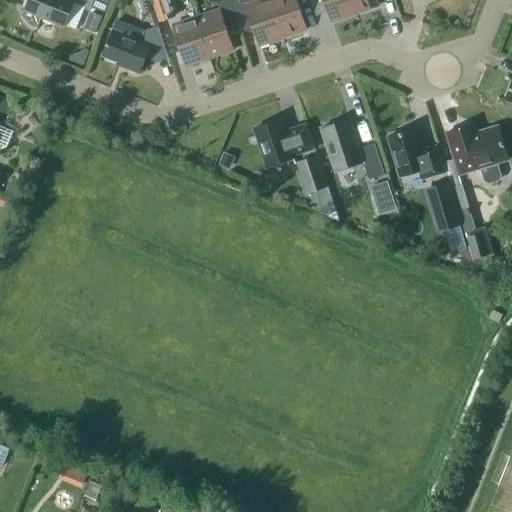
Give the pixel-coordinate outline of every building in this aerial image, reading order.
[(28,0),(25,9),(64,25),(74,1),(91,7),(93,0),(28,0)] [(116,0),(115,5),(124,9),(128,0),(116,0)] [(176,16),(171,0),(152,0),(160,21),(176,16)] [(217,0),(221,8),(197,16),(210,57),(234,49),(226,23),(237,19),(231,0),(217,0)] [(260,44),(283,36),(271,0),(256,0),(254,1),(253,0),(231,0),(239,23),(251,19),(260,44)] [(297,0),(271,0),(283,36),(307,29),(297,0)] [(325,0),(332,20),(356,12),(352,0),(325,0)] [(352,0),(356,12),(379,4),(377,0),(352,0)] [(91,10),(84,27),(96,32),(103,15),(91,10)] [(210,57),(197,16),(174,23),(187,64),(210,57)] [(169,57),(158,25),(145,29),(141,39),(113,28),(103,54),(125,63),(124,65),(139,71),(145,57),(156,61),(169,57)] [(267,165),(294,156),(293,154),(315,147),(307,123),(285,130),(281,118),(254,127),(267,165)] [(369,179),(385,174),(374,142),(359,147),(350,118),(321,127),(335,170),(363,161),(369,179)] [(475,123),(446,132),(459,174),(482,167),(485,180),(489,182),(499,179),(501,175),(497,163),(509,159),(498,125),(478,131),(475,123)] [(437,143),(422,148),(415,127),(388,135),(400,175),(419,169),(422,179),(446,172),(437,143)] [(224,151),(219,163),(230,168),(235,155),(224,151)] [(318,154),(296,162),(306,194),(315,191),(319,202),(332,197),(318,154)] [(387,180),(370,186),(373,194),(390,188),(387,180)] [(429,187),(442,229),(462,223),(449,181),(429,187)] [(481,232),(466,237),(472,258),(488,254),(481,232)] [(0,441),(0,462),(8,465),(13,444),(0,441)] [(50,474),(80,487),(87,471),(57,458),(50,474)] [(90,480),(84,495),(96,499),(102,484),(90,480)] [(151,511),(159,511),(163,503),(148,497),(147,496),(142,509),(151,511)]
